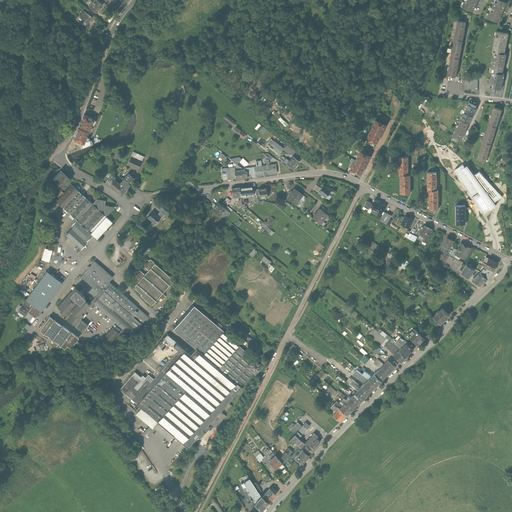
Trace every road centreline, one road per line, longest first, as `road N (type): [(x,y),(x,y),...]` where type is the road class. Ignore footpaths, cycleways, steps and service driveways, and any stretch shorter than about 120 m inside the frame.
road 1 (residential): [(511,264),(324,448),(272,511)]
road 2 (residential): [(511,263),(337,176),(208,187)]
road 3 (unclassified): [(135,0),(114,29),(73,129),(53,153)]
road 4 (unclassified): [(126,206),(113,236),(34,328)]
